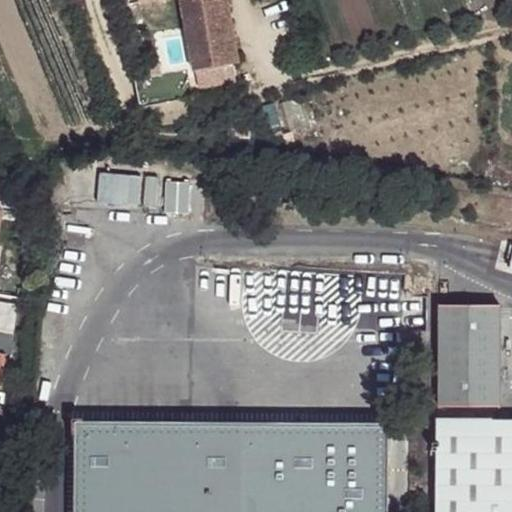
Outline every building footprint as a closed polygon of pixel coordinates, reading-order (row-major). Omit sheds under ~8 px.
[(126,0),(129,10),(171,0),(126,0)] [(176,0),(188,62),(190,66),(192,90),(242,84),(231,0),(176,0)] [(192,90),(190,66),(137,72),(140,97),(192,90)] [(194,110),(192,90),(140,97),(142,116),(194,110)] [(141,176),(98,172),(93,204),(140,207),(141,176)] [(161,177),(146,176),(144,208),(160,209),(161,177)] [(203,179),(166,180),(162,223),(202,223),(203,179)] [(274,272),(273,322),(398,324),(399,275),(274,272)] [(19,300),(0,298),(0,333),(14,336),(19,300)] [(383,511),(384,427),(70,425),(68,511),(383,511)]
